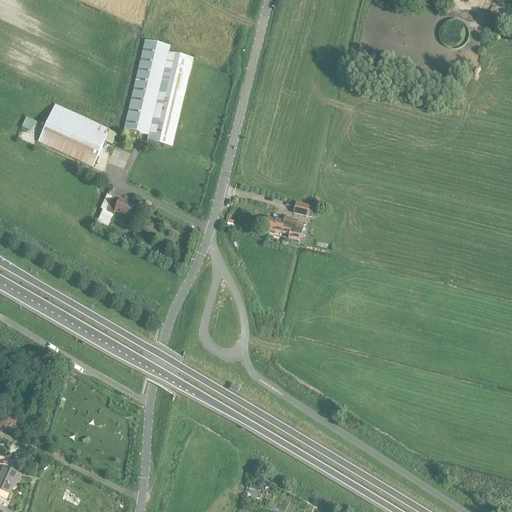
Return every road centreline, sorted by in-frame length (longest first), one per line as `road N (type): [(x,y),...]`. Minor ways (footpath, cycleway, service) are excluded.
road 1 (trunk): [(418,511),(0,260)]
road 2 (trunk): [(0,281),(395,511)]
road 3 (unclassified): [(140,511),(149,406),(166,335),(208,241)]
road 4 (unclassified): [(208,241),(268,0)]
road 5 (track): [(443,147),(343,106),(328,179)]
road 6 (track): [(294,319),(285,348),(393,383)]
road 7 (track): [(343,106),(309,96),(325,0)]
